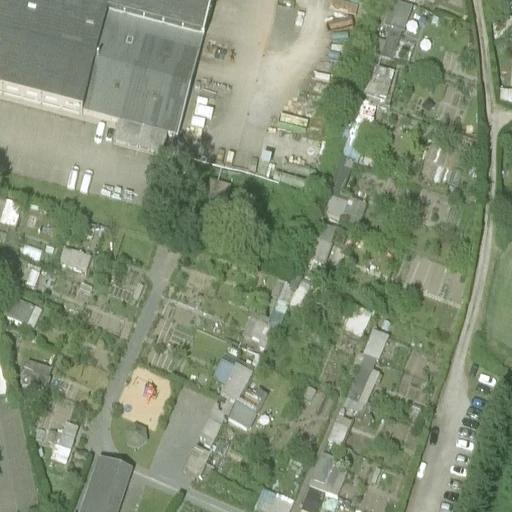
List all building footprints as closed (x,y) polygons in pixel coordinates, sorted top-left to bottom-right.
[(213,0),(0,0),(0,94),(177,141),(213,0)] [(370,59),(389,64),(406,9),(387,3),(370,59)] [(329,199),(322,218),(354,230),(362,212),(329,199)] [(321,269),(332,234),(318,230),(307,264),(321,269)] [(61,252),(57,268),(83,275),(88,260),(61,252)] [(4,282),(30,291),(35,276),(9,267),(4,282)] [(264,318),(250,314),(239,344),(269,355),(292,288),(277,282),(264,318)] [(34,333),(41,311),(8,301),(1,323),(34,333)] [(367,334),(327,446),(344,452),(369,380),(383,340),(367,334)] [(210,384),(221,389),(233,364),(221,359),(210,384)] [(22,365),(19,390),(46,393),(49,369),(22,365)] [(208,450),(231,403),(236,406),(251,377),(233,368),(194,443),(208,450)] [(246,434),(255,415),(234,406),(225,424),(246,434)] [(64,467),(76,429),(62,425),(49,462),(64,467)] [(309,493),(333,499),(344,453),(319,447),(309,493)] [(198,479),(209,458),(193,449),(182,470),(198,479)] [(119,511),(133,475),(99,462),(80,511),(119,511)] [(263,494),(254,511),(288,511),(291,507),(263,494)]
